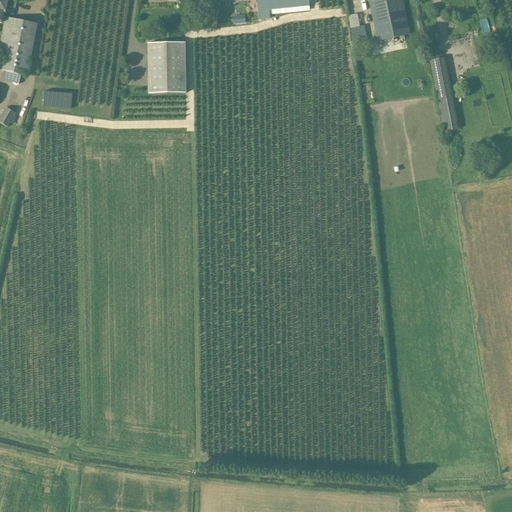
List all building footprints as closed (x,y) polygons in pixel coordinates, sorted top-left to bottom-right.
[(5,14),(7,5),(11,5),(12,0),(0,0),(0,23),(1,24),(3,14),(5,14)] [(309,10),(309,7),(310,7),(309,6),(308,0),(256,0),(258,19),(259,20),(270,19),(269,14),(309,10)] [(369,0),(368,0),(377,42),(411,35),(403,0),(369,0)] [(357,14),(348,16),(353,44),(367,41),(364,26),(363,23),(359,24),(357,14)] [(247,15),(234,15),(234,24),(247,24),(247,15)] [(4,17),(0,40),(0,71),(6,72),(4,81),(19,84),(21,76),(27,77),(37,24),(4,17)] [(184,43),(147,43),(148,94),(185,94),(184,43)] [(444,132),(459,129),(445,58),(429,61),(444,132)] [(44,92),(42,107),(71,110),(72,95),(44,92)] [(5,108),(0,116),(0,123),(8,128),(16,114),(5,108)]
